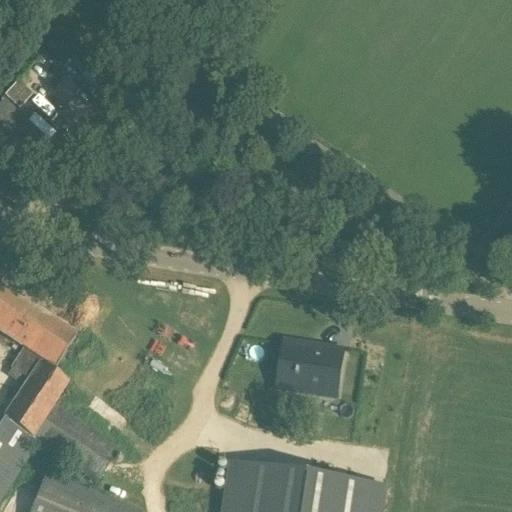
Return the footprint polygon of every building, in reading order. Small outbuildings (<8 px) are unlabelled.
[(72,49),(61,40),(52,50),(63,59),(72,49)] [(65,61),(49,79),(81,108),(97,90),(65,61)] [(18,82),(4,98),(19,111),(33,96),(18,82)] [(42,157),(2,119),(0,121),(0,158),(21,178),(42,157)] [(511,256),(511,217),(487,251),(506,265),(511,256)] [(75,338),(0,288),(0,333),(24,349),(11,369),(29,381),(0,425),(0,503),(39,444),(98,483),(119,450),(53,406),(69,382),(53,371),(75,338)] [(344,352),(313,347),(312,351),(284,347),(277,391),(337,400),(344,352)] [(380,511),(384,488),(234,465),(227,511),(380,511)] [(140,511),(46,473),(30,511),(140,511)]
